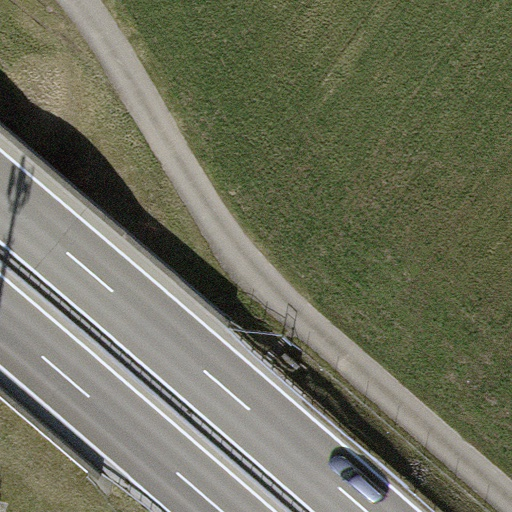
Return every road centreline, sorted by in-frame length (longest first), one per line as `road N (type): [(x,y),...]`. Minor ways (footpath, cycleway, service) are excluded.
road 1 (track): [(511,501),(249,267),(80,0)]
road 2 (trunk): [(369,511),(0,192)]
road 3 (trunk): [(0,317),(225,511)]
